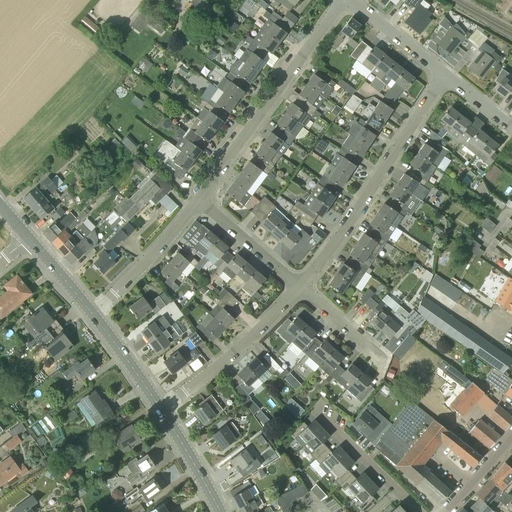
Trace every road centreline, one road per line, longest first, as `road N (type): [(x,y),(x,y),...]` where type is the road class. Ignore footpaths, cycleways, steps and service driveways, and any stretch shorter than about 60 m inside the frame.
road 1 (residential): [(301,287),(444,75)]
road 2 (unclassified): [(199,200),(342,0)]
road 3 (unclassified): [(161,410),(301,287)]
road 4 (unclassified): [(92,314),(199,200)]
road 5 (unclassified): [(418,511),(319,413)]
road 6 (unclassified): [(301,287),(199,200)]
road 7 (residential): [(398,370),(301,287)]
road 8 (residential): [(444,75),(347,0)]
